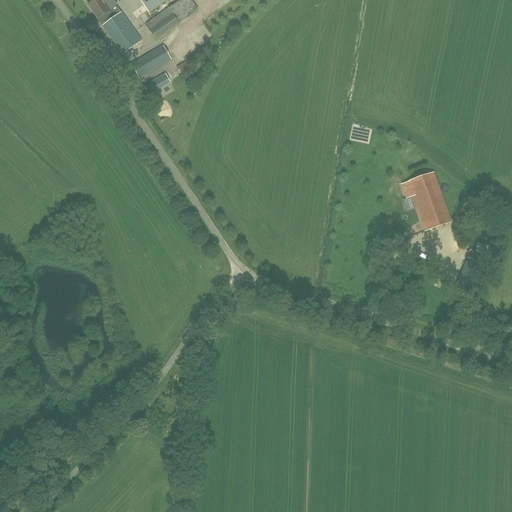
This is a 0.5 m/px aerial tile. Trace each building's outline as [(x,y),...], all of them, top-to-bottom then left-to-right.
[(111,0),(95,0),(87,6),(98,20),(103,26),(123,55),(141,43),(115,7),(109,11),(105,5),(111,0)] [(140,0),(149,13),(158,7),(162,13),(145,25),(149,31),(156,42),(180,26),(179,25),(192,16),(198,11),(190,0),(140,0)] [(140,79),(171,60),(162,47),(132,66),(140,79)] [(185,64),(177,69),(180,75),(189,69),(185,64)] [(144,86),(145,88),(149,95),(170,83),(165,74),(144,86)] [(450,223),(433,174),(408,182),(426,231),(450,223)] [(478,241),(475,249),(488,254),(491,246),(478,241)] [(376,250),(371,261),(382,266),(387,256),(376,250)] [(454,292),(471,299),(484,264),(467,257),(454,292)]
